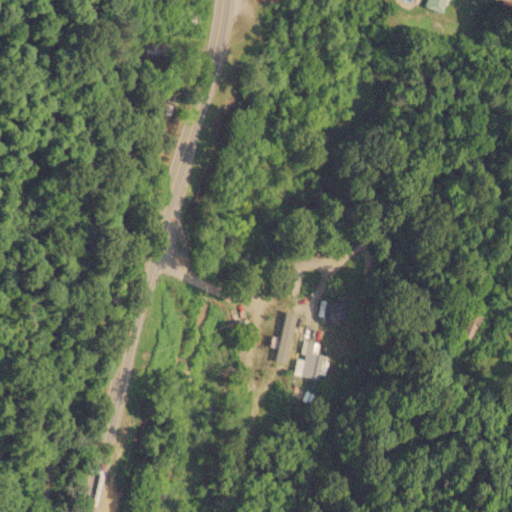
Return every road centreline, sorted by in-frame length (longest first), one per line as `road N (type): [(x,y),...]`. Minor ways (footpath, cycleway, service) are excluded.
road 1 (secondary): [(87,511),(223,0)]
road 2 (residential): [(234,511),(249,312),(413,169)]
